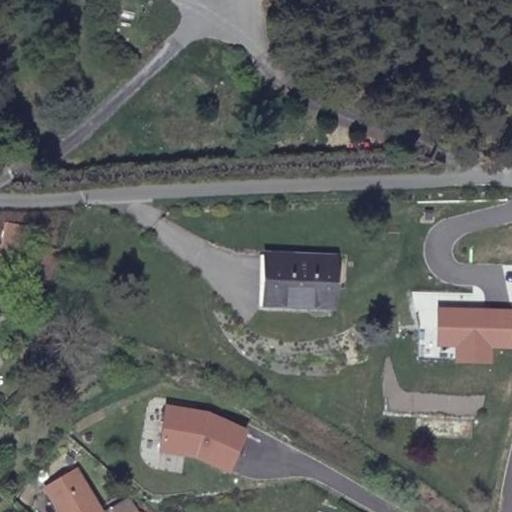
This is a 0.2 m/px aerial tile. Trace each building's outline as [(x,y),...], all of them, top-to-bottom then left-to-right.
[(334,305),(337,262),(265,256),(262,306),(304,310),(304,303),(334,305)] [(491,360),(511,360),(511,325),(439,325),(439,343),(438,375),(490,376),(491,360)] [(438,375),(439,343),(419,343),(419,375),(438,375)] [(225,471),(246,433),(210,415),(197,413),(196,418),(191,417),(187,411),(168,408),(161,451),(196,458),(225,471)] [(59,511),(134,511),(132,507),(121,511),(97,511),(80,474),(49,489),(59,511)]
